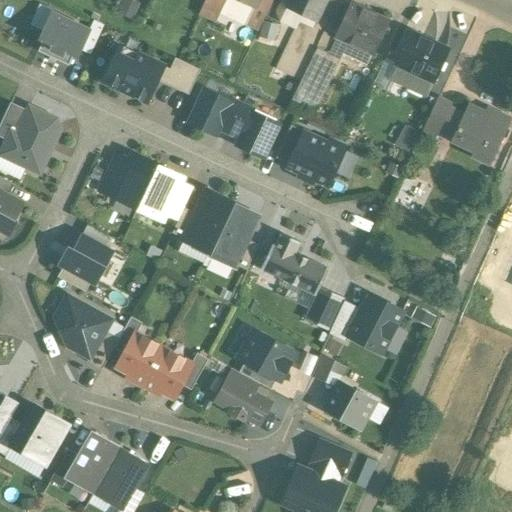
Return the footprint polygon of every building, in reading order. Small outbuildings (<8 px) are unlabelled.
[(205,0),(201,10),(217,18),(225,0),(205,0)] [(234,0),(254,9),(258,0),(234,0)] [(271,0),(258,0),(254,9),(246,25),(258,30),(271,0)] [(288,0),(285,7),(300,14),(315,21),(319,12),(325,0),(288,0)] [(338,0),(325,0),(319,12),(330,18),(338,0)] [(350,4),(342,0),(338,0),(330,18),(341,23),(350,4)] [(350,4),(341,23),(334,37),(348,43),(373,55),(388,22),(350,4)] [(315,21),(300,14),(274,71),(299,81),(330,18),(319,12),(315,21)] [(80,50),(88,32),(52,15),(41,40),(43,41),(38,52),(69,66),(74,55),(77,56),(80,50)] [(299,81),(299,82),(291,100),(315,111),(348,43),(334,37),(341,23),(330,18),(299,81)] [(88,32),(80,50),(91,55),(104,26),(93,21),(88,32)] [(447,49),(410,32),(395,64),(432,82),(447,49)] [(163,66),(120,47),(104,83),(147,102),(156,81),(163,66)] [(163,66),(156,81),(189,95),(200,71),(175,60),(170,69),(163,66)] [(216,135),(217,132),(230,104),(229,104),(204,92),(189,123),(216,135)] [(217,132),(228,137),(244,104),(232,98),(229,104),(230,104),(217,132)] [(438,99),(420,136),(433,142),(438,132),(449,109),(450,105),(438,99)] [(16,135),(27,111),(11,104),(0,126),(0,137),(8,141),(12,133),(16,135)] [(255,109),(244,104),(228,137),(239,142),(252,115),(255,109)] [(508,126),(468,107),(464,116),(453,139),(452,140),(476,150),(472,158),(489,166),(508,126)] [(1,156),(40,175),(60,131),(56,121),(29,108),(27,111),(16,135),(12,133),(8,141),(1,156)] [(464,116),(449,109),(438,132),(453,139),(464,116)] [(277,127),(252,115),(239,142),(238,146),(263,158),(277,127)] [(489,166),(489,167),(503,174),(511,154),(511,126),(509,125),(489,166)] [(410,150),(419,134),(407,126),(397,142),(410,150)] [(288,164),(303,133),(291,127),(276,158),(288,164)] [(286,167),(327,187),(344,153),(303,133),(288,164),(286,167)] [(100,190),(113,196),(130,160),(117,154),(100,190)] [(113,196),(137,207),(156,168),(132,156),(130,160),(113,196)] [(182,180),(156,168),(137,207),(163,219),(165,215),(182,180)] [(13,185),(0,177),(0,191),(7,195),(13,185)] [(181,183),(165,215),(178,221),(193,189),(181,183)] [(208,253),(233,203),(207,190),(195,214),(182,239),(182,240),(208,253)] [(7,195),(0,191),(0,231),(9,237),(18,221),(14,219),(23,204),(7,195)] [(258,218),(232,205),(208,254),(233,267),(234,267),(235,265),(247,241),(258,218)] [(182,239),(195,214),(185,209),(172,234),(182,239)] [(278,233),(260,269),(315,296),(319,288),(328,270),(295,253),(300,243),(278,233)] [(91,283),(95,285),(111,253),(82,237),(74,252),(68,249),(59,266),(63,268),(91,283)] [(258,246),(247,241),(235,265),(246,271),(258,246)] [(233,267),(208,254),(202,265),(227,278),(233,267)] [(91,283),(63,268),(57,279),(85,293),(91,283)] [(345,300),(319,288),(315,296),(304,320),(329,332),(344,303),(345,300)] [(361,311),(348,337),(382,354),(402,314),(368,297),(361,311)] [(104,333),(110,321),(67,298),(56,319),(64,339),(76,345),(73,351),(90,360),(104,333)] [(348,337),(361,311),(344,303),(329,332),(328,335),(345,343),(348,337)] [(130,317),(113,348),(124,354),(135,334),(136,334),(142,323),(130,317)] [(295,353),(253,330),(237,358),(244,362),(276,379),(279,381),(295,353)] [(118,340),(104,333),(88,363),(102,370),(118,340)] [(136,334),(135,334),(124,354),(117,367),(129,374),(127,378),(143,387),(163,349),(136,334)] [(163,349),(143,387),(158,395),(161,391),(173,398),(180,385),(191,364),(163,349)] [(191,364),(180,385),(190,391),(207,360),(196,354),(191,364)] [(321,354),(311,377),(325,383),(334,361),(321,354)] [(276,379),(244,362),(239,373),(259,384),(270,390),(276,379)] [(239,373),(233,370),(227,380),(253,394),(259,384),(239,373)] [(253,394),(227,380),(216,401),(231,410),(229,413),(243,421),(245,417),(258,424),(262,417),(263,418),(266,411),(266,410),(270,403),(253,394)] [(375,402),(339,382),(323,411),(359,430),(375,402)] [(0,433),(1,434),(10,419),(18,405),(0,394),(0,433)] [(34,407),(11,447),(45,467),(68,427),(34,407)] [(23,426),(10,419),(0,436),(0,454),(5,457),(11,447),(23,426)] [(78,456),(66,477),(66,478),(93,493),(119,449),(95,435),(96,435),(95,435),(91,433),(89,436),(89,437),(78,456)] [(309,465),(342,478),(352,453),(320,440),(309,465)] [(119,449),(93,493),(121,509),(133,488),(144,469),(145,469),(145,468),(147,465),(143,463),(144,463),(143,462),(143,463),(119,449)] [(68,450),(50,481),(61,487),(66,478),(66,477),(78,456),(68,450)] [(333,511),(343,488),(334,484),(337,477),(312,466),(309,473),(298,468),(283,505),(297,511),(296,511),(333,511)] [(133,488),(121,509),(119,511),(133,511),(144,494),(133,488)]
